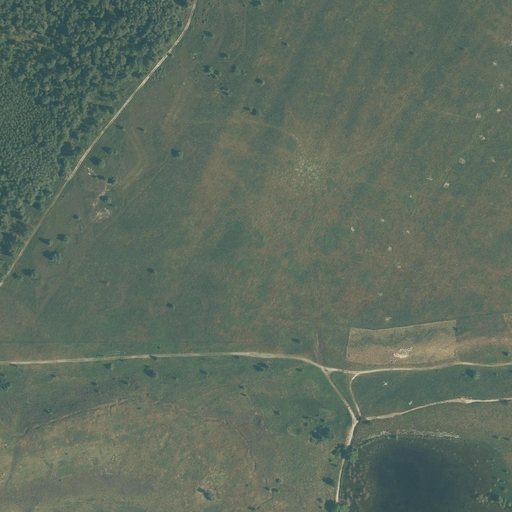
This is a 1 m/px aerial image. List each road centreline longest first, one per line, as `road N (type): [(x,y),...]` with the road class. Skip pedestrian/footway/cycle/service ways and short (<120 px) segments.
road 1 (track): [(0,287),(82,158),(181,36),(196,0)]
road 2 (track): [(323,368),(261,353),(0,362)]
road 3 (track): [(359,372),(511,363)]
